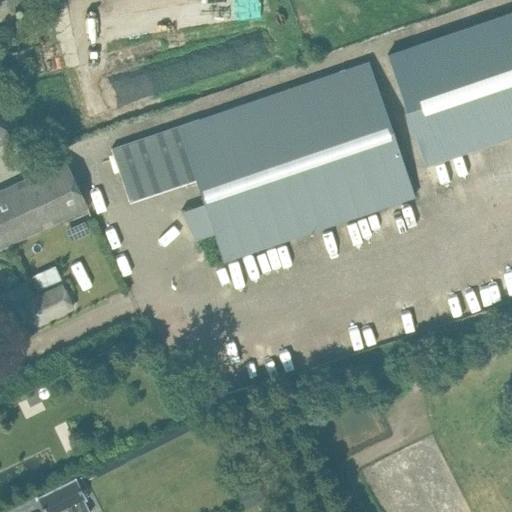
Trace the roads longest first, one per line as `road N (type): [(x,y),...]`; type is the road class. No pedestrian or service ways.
road 1 (unknown): [(167,294),(236,309),(408,244),(431,223),(436,191),(405,72)]
road 2 (unknown): [(0,370),(167,294)]
